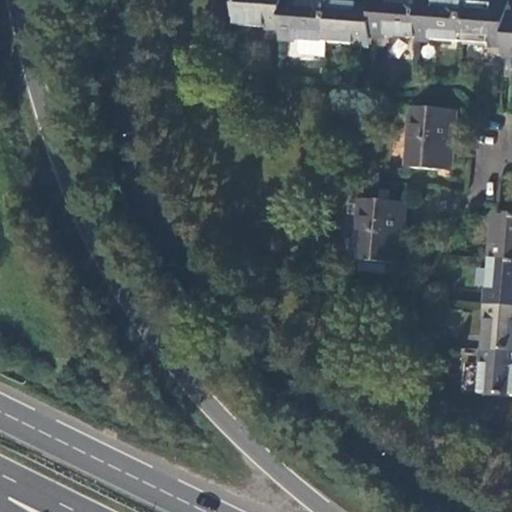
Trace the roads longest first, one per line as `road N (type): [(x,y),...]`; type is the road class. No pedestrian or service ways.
road 1 (unclassified): [(133,0),(120,105),(143,197),(230,319),(297,387),(467,511)]
road 2 (trunk): [(324,511),(253,451),(121,292),(54,150),(16,0)]
road 3 (trunk): [(206,511),(0,410)]
